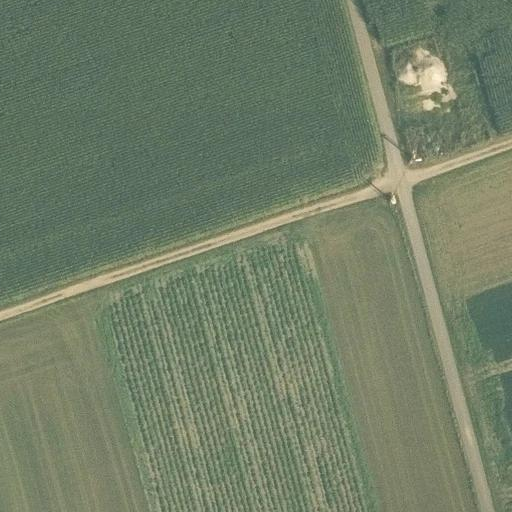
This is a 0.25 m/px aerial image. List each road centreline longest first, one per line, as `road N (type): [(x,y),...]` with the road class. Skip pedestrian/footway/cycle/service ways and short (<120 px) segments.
road 1 (track): [(511,144),(0,317)]
road 2 (track): [(487,511),(350,0)]
